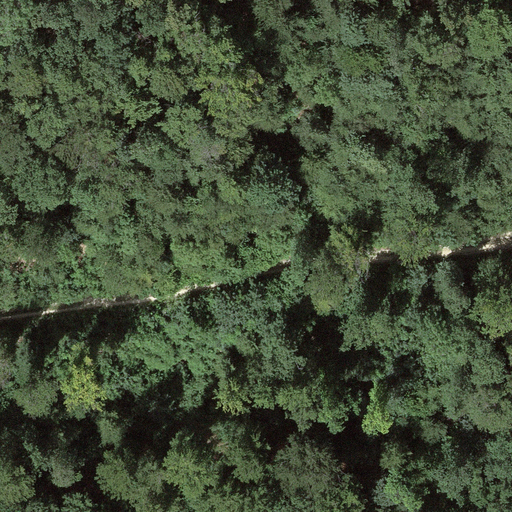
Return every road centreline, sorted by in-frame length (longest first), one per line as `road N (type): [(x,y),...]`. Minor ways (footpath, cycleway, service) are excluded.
road 1 (track): [(511,237),(0,316)]
road 2 (track): [(156,511),(290,445),(511,392)]
